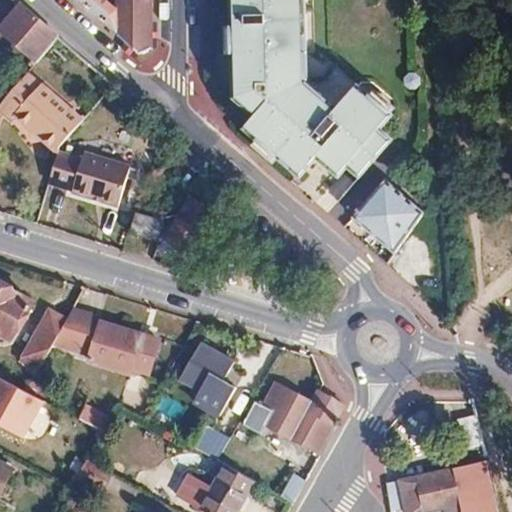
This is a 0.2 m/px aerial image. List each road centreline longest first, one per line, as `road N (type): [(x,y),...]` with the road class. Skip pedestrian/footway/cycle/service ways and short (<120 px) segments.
road 1 (residential): [(344,334),(0,241)]
road 2 (tertiary): [(170,113),(352,270),(369,310)]
road 3 (tertiary): [(37,0),(170,113)]
